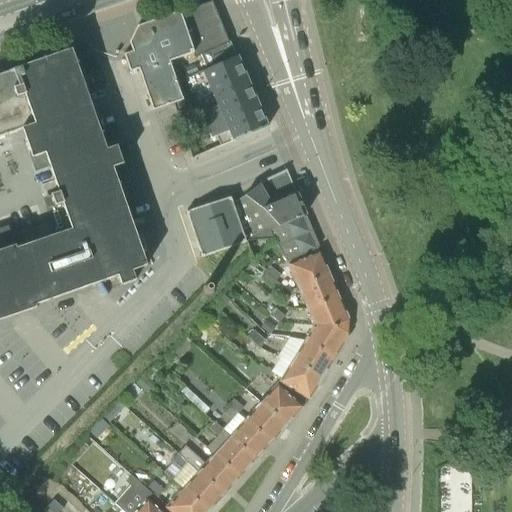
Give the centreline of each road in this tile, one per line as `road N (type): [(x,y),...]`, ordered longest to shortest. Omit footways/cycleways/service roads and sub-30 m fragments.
road 1 (secondary): [(387,341),(309,134)]
road 2 (residential): [(387,341),(357,375),(277,511)]
road 3 (secondary): [(251,0),(309,134)]
road 4 (secondary): [(309,134),(312,114),(283,0)]
road 5 (residential): [(288,511),(395,443)]
